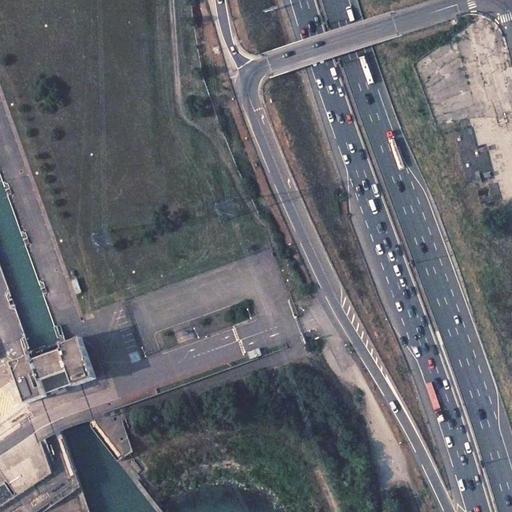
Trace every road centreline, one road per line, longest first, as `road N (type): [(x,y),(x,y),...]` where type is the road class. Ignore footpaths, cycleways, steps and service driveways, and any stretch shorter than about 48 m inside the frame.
road 1 (trunk): [(302,0),(478,511)]
road 2 (trunk): [(511,511),(336,0)]
road 3 (unclassified): [(253,73),(248,92),(332,299)]
road 4 (trunk): [(332,299),(450,511)]
road 5 (unclassified): [(473,0),(253,73)]
road 6 (track): [(386,511),(368,395),(349,365)]
road 7 (track): [(368,395),(418,511)]
